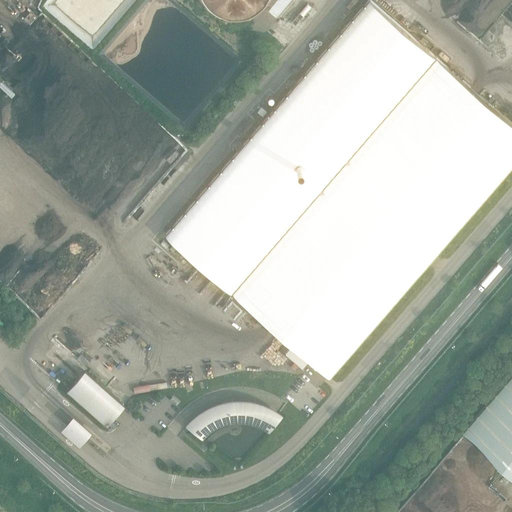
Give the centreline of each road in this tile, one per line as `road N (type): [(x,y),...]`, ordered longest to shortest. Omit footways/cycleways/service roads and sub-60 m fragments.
road 1 (primary): [(511,256),(336,459)]
road 2 (unknown): [(75,305),(157,312),(220,352)]
